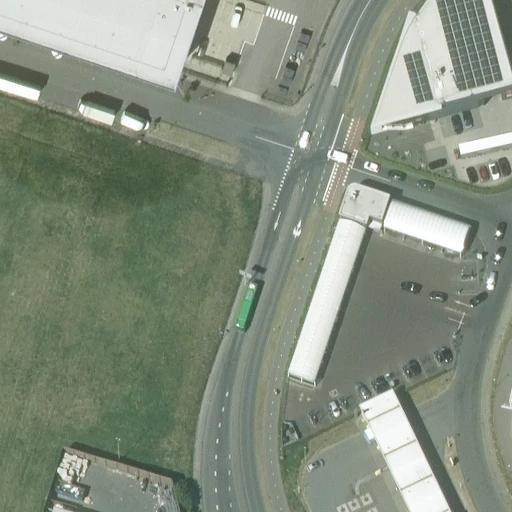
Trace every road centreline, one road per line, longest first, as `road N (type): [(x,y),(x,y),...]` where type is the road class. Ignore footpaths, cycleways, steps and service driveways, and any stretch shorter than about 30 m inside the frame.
road 1 (tertiary): [(299,150),(234,343),(222,406),(222,511)]
road 2 (tertiary): [(258,511),(250,409),(321,158)]
road 3 (unclassified): [(299,150),(0,51)]
road 4 (unclassified): [(494,511),(475,478),(464,415),(469,359),(511,233)]
road 5 (unclassified): [(321,158),(511,224)]
road 6 (tertiary): [(321,158),(359,15)]
road 7 (tertiary): [(359,15),(299,150)]
road 8 (unknown): [(224,125),(289,0)]
